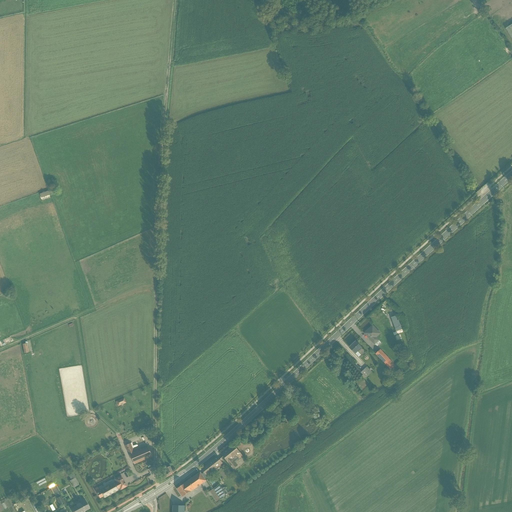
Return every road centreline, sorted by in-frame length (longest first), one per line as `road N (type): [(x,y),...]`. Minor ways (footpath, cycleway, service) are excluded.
road 1 (track): [(155,492),(155,245),(177,0)]
road 2 (secondary): [(511,173),(218,445),(155,492)]
